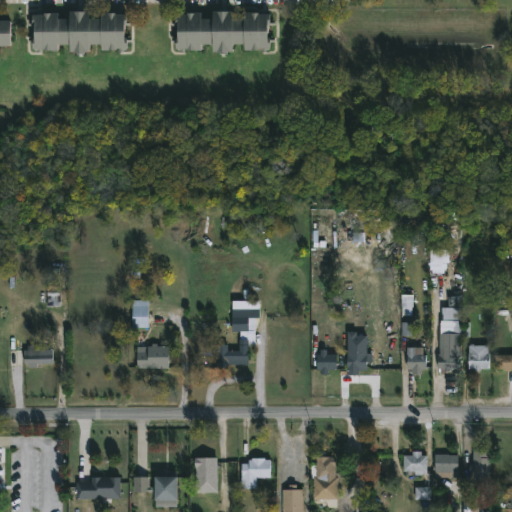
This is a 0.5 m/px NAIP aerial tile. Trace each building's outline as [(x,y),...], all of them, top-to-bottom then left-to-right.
[(91,10),(91,17),(103,18),(103,11),(129,13),(128,20),(132,20),(132,24),(127,24),(127,36),(132,37),(132,42),(128,42),(128,47),(127,47),(127,49),(123,49),(123,47),(122,47),(122,49),(103,49),(103,43),(92,43),(92,51),(85,52),(71,51),(72,43),(60,43),(60,49),(45,49),(45,47),(34,47),(34,43),(29,43),(29,37),(36,37),(37,25),(29,25),(29,20),(34,20),(34,13),(60,12),(60,17),(71,18),(71,10),(91,10)] [(235,10),(235,17),(246,18),(246,11),(272,13),(272,20),(275,20),(275,24),(271,24),(271,36),(276,37),(276,42),(272,42),(272,47),(270,47),(270,49),(267,49),(267,47),(265,47),(265,49),(246,49),(246,43),(235,43),(235,51),(229,52),(215,51),(215,43),(203,43),(203,49),(188,49),(189,47),(177,47),(177,43),(173,43),(173,37),(180,36),(180,25),(173,25),(173,20),(177,20),(177,13),(203,12),(203,17),(215,18),(215,10),(235,10)] [(0,19),(12,19),(12,45),(0,46),(0,19)] [(149,327),(133,327),(133,300),(149,300),(149,327)] [(250,300),(250,308),(260,308),(260,318),(249,318),(249,331),(233,331),(232,308),(233,308),(233,300),(250,300)] [(250,346),(249,365),(228,364),(228,368),(218,368),(218,344),(229,344),(229,350),(240,351),(240,339),(250,339),(250,346)] [(158,343),(158,346),(170,346),(170,368),(137,368),(138,346),(148,346),(152,346),(152,343),(158,343)] [(475,344),(489,345),(490,369),(482,369),(482,371),(469,370),(469,345),(475,344)] [(40,345),(25,345),(25,367),(40,367),(40,345)] [(424,346),(424,354),(427,354),(427,369),(419,369),(419,371),(413,371),(414,369),(408,369),(408,347),(424,346)] [(449,370),(437,370),(438,353),(439,353),(440,347),(457,347),(456,370),(449,370)] [(367,354),(367,359),(372,359),(372,364),(368,364),(367,370),(359,370),(359,372),(348,370),(350,348),(357,348),(357,354),(367,354)] [(511,371),(506,371),(506,369),(496,369),(496,354),(511,354),(511,371)] [(336,356),(317,356),(317,372),(336,372),(336,356)] [(422,451),(422,455),(427,455),(427,474),(406,475),(406,471),(403,471),(403,455),(413,455),(413,451),(422,451)] [(490,451),(490,487),(472,487),(472,474),(469,474),(470,464),(473,464),(473,451),(490,451)] [(450,454),(460,455),(459,477),(445,477),(445,471),(435,471),(436,454),(450,454)] [(337,461),(337,475),(339,476),(338,501),(314,500),(314,476),(316,476),(317,456),(337,456),(337,461)] [(218,458),(217,493),(195,492),(197,468),(195,468),(195,457),(218,458)] [(265,458),(265,460),(271,460),(271,478),(257,478),(256,489),(242,489),(242,464),(249,464),(249,460),(252,460),(252,458),(265,458)] [(179,471),(179,507),(156,506),(156,492),(134,492),(135,477),(150,477),(149,487),(156,487),(156,471),(179,471)] [(121,499),(77,498),(77,482),(92,482),(92,477),(121,477),(121,499)] [(297,485),(297,489),(303,489),(303,511),(283,511),(283,490),(289,490),(289,485),(297,485)] [(430,489),(416,489),(416,500),(430,500),(430,489)]
